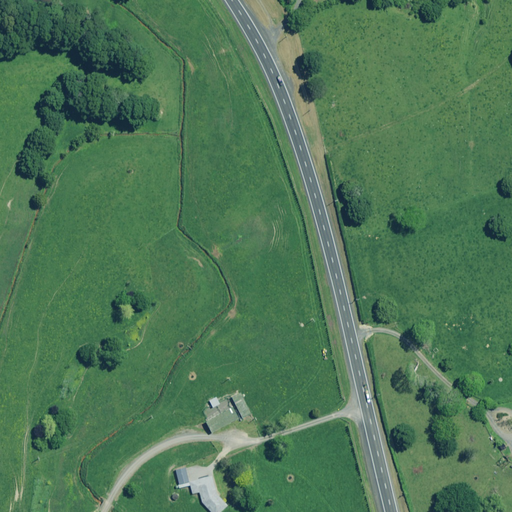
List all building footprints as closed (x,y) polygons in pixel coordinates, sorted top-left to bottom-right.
[(250,414),(241,394),(232,398),(242,419),(250,414)] [(238,419),(232,408),(206,422),(212,433),(238,419)] [(507,447),(503,442),(498,446),(502,451),(507,447)] [(188,483),(186,468),(176,470),(179,485),(188,483)] [(216,495),(211,477),(189,483),(192,494),(199,492),(202,502),(210,511),(220,511),(227,507),(216,495)]
